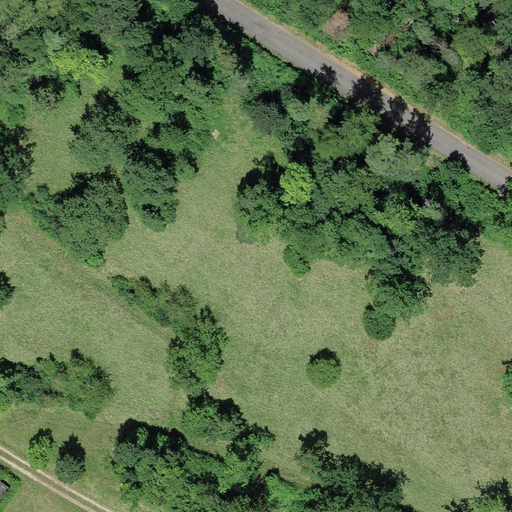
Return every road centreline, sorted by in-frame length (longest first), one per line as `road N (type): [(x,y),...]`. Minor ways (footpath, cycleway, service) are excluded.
road 1 (track): [(0,413),(195,442),(402,511)]
road 2 (unclassified): [(208,0),(511,185)]
